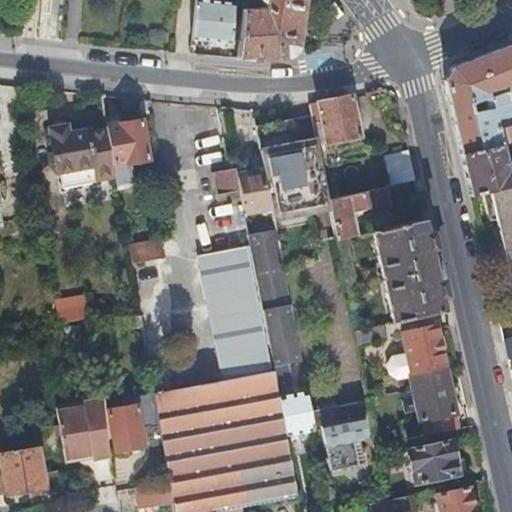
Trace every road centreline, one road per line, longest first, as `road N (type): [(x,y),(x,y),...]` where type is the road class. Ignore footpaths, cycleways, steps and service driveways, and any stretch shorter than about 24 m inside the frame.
road 1 (secondary): [(510,511),(419,86),(399,55)]
road 2 (tertiary): [(0,61),(238,87),(286,85),(399,55)]
road 3 (unknown): [(160,78),(184,282)]
